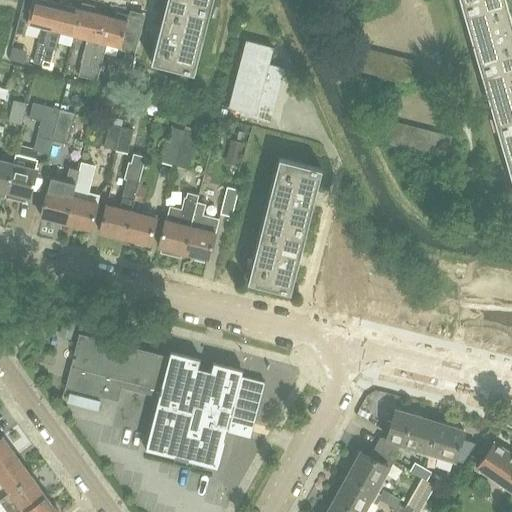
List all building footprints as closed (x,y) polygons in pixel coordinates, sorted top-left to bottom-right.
[(41,63),(57,2),(50,0),(33,0),(31,9),(22,6),(15,32),(25,35),(28,22),(42,25),(37,43),(38,43),(34,61),(41,63)] [(194,73),(210,11),(167,0),(151,62),(194,73)] [(167,0),(210,11),(212,0),(167,0)] [(460,0),(463,10),(496,0),(460,0)] [(481,70),(511,61),(511,19),(506,0),(496,0),(463,10),(481,70)] [(73,33),(80,8),(57,2),(41,63),(42,64),(43,60),(51,62),(55,48),(56,48),(61,30),(73,33)] [(103,14),(94,11),(95,5),(82,2),(81,8),(80,8),(73,33),(89,37),(79,75),(87,77),(103,14)] [(141,33),(126,29),(128,20),(129,14),(116,11),(115,17),(103,14),(87,77),(98,80),(108,42),(121,46),(120,49),(126,50),(123,59),(133,62),(141,33)] [(273,46),(247,40),(230,105),(242,108),(241,112),(271,119),(284,67),(269,63),(273,46)] [(362,71),(369,48),(357,45),(351,69),(362,71)] [(374,74),(380,51),(369,48),(362,71),(374,74)] [(386,77),(392,54),(380,51),(374,74),(386,77)] [(398,80),(404,57),(392,54),(386,77),(398,80)] [(404,57),(398,80),(410,83),(416,60),(404,57)] [(498,131),(511,126),(511,61),(481,70),(498,131)] [(121,85),(124,73),(118,71),(115,70),(112,83),(121,85)] [(28,102),(15,99),(10,119),(23,122),(28,102)] [(52,138),(61,108),(33,101),(29,116),(41,120),(37,134),(52,138)] [(61,108),(52,138),(67,142),(75,112),(61,108)] [(400,145),(406,123),(394,121),(389,142),(400,145)] [(116,150),(123,125),(110,122),(103,147),(116,150)] [(412,148),(418,126),(406,123),(400,145),(412,148)] [(123,125),(116,150),(128,154),(135,128),(123,125)] [(180,140),(174,165),(187,168),(197,129),(184,126),(180,140)] [(424,151),(429,129),(418,126),(412,148),(424,151)] [(511,126),(498,131),(511,179),(511,126)] [(436,154),(441,132),(429,129),(424,151),(436,154)] [(441,132),(436,154),(448,157),(453,138),(453,135),(441,132)] [(174,165),(180,140),(167,137),(160,161),(174,165)] [(231,141),(229,149),(241,152),(243,144),(231,141)] [(125,236),(145,155),(134,152),(131,161),(129,160),(124,177),(127,178),(120,206),(107,203),(100,230),(125,236)] [(21,194),(30,196),(39,161),(17,155),(15,163),(12,162),(5,190),(8,190),(6,196),(19,200),(21,194)] [(132,210),(140,179),(146,155),(145,155),(125,236),(150,243),(157,213),(141,209),(140,212),(132,210)] [(264,218),(306,230),(323,167),(280,156),(264,218)] [(0,188),(5,190),(12,162),(0,159),(0,188)] [(91,228),(97,204),(99,195),(88,192),(90,181),(92,181),(96,166),(81,162),(79,170),(72,195),(73,195),(67,222),(91,228)] [(73,195),(72,195),(79,170),(70,167),(67,179),(51,176),(47,192),(44,203),(41,215),(67,222),(73,195)] [(135,199),(143,201),(148,184),(139,182),(139,185),(135,199)] [(227,185),(220,212),(231,215),(238,188),(227,185)] [(184,251),(197,200),(199,193),(187,190),(182,210),(169,206),(166,219),(165,218),(159,245),(161,246),(161,252),(171,254),(173,249),(184,251)] [(219,218),(203,215),(204,214),(202,214),(205,202),(197,200),(184,251),(209,258),(219,218)] [(291,291),(306,230),(264,218),(248,280),(291,291)] [(60,332),(59,336),(71,340),(74,332),(76,325),(64,321),(60,332)] [(119,343),(80,333),(66,387),(119,400),(123,386),(160,396),(147,448),(175,455),(176,453),(189,457),(188,459),(217,466),(231,414),(256,420),(266,381),(242,375),(243,368),(214,361),(212,370),(199,367),(201,358),(172,351),(171,357),(132,347),(131,349),(119,346),(119,343)] [(427,450),(438,421),(396,408),(387,438),(381,435),(374,449),(392,459),(402,443),(427,450)] [(475,443),(461,439),(464,429),(438,421),(427,450),(463,461),(475,443)] [(0,468),(17,456),(3,436),(0,437),(0,468)] [(511,489),(511,455),(493,442),(477,466),(511,489)] [(376,488),(392,459),(374,449),(370,455),(361,450),(349,473),(376,488)] [(0,477),(10,491),(31,475),(17,456),(0,468),(0,477)] [(418,474),(422,465),(413,460),(409,468),(418,474)] [(427,479),(431,470),(422,465),(418,474),(427,479)] [(376,488),(349,473),(336,496),(363,511),(372,496),(379,500),(381,497),(396,505),(398,501),(400,497),(383,487),(381,491),(376,488)] [(19,511),(45,494),(31,475),(10,491),(0,497),(0,498),(10,511),(19,511)] [(419,511),(435,483),(422,476),(406,505),(419,511)] [(58,511),(45,494),(19,511),(58,511)] [(362,511),(363,511),(336,496),(326,511),(362,511)]
